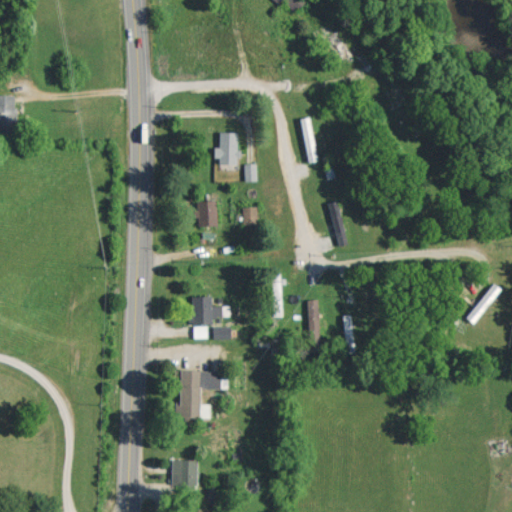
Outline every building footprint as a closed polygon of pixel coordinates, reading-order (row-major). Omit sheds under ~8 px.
[(299,0),(277,0),(293,13),(302,2),(299,0)] [(0,92),(0,128),(14,128),(13,93),(0,92)] [(299,117),(308,161),(317,159),(308,115),(299,117)] [(237,163),(238,131),(218,130),(218,146),(215,146),(215,162),(237,163)] [(256,179),(256,162),(243,163),(244,180),(256,179)] [(216,224),(216,199),(195,199),(195,224),(216,224)] [(326,202),(338,245),(347,242),(335,200),(326,202)] [(256,205),(242,206),(242,223),(256,222),(256,205)] [(281,315),(280,271),(270,272),(271,315),(281,315)] [(211,295),(190,295),(190,323),(211,323),(211,315),(224,315),(225,305),(211,305),(211,295)] [(317,298),(306,298),(308,342),(319,342),(317,298)] [(206,337),(206,324),(192,325),(193,338),(206,337)] [(229,325),(212,325),(212,338),(229,338),(229,325)] [(196,483),(196,458),(170,459),(171,484),(196,483)]
